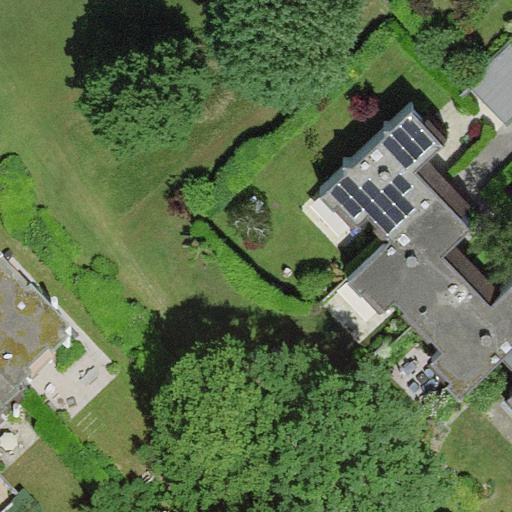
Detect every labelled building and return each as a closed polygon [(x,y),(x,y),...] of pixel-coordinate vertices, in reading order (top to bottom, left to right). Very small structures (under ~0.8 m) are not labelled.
[(511,47),(478,76),(509,113),(511,110),(511,47)] [(376,225),(390,240),(452,181),(426,154),(446,136),(414,102),(324,188),(357,222),(370,210),(381,220),(376,225)] [(403,306),(418,322),(481,262),(458,238),(484,214),(452,181),(390,240),(353,275),(382,305),(396,291),(407,302),(403,306)] [(0,378),(20,399),(34,386),(30,382),(53,360),(56,364),(72,349),(68,345),(74,340),(35,298),(30,303),(0,272),(5,267),(0,261),(0,378)] [(463,390),(508,346),(511,342),(511,292),(511,294),(481,262),(418,322),(438,343),(427,353),(463,390)] [(0,430),(9,422),(6,418),(23,402),(20,399),(0,378),(0,430)]
